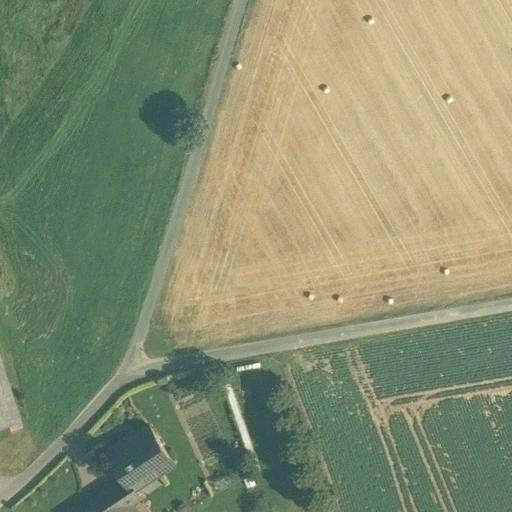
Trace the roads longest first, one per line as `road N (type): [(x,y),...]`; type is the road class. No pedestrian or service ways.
road 1 (unclassified): [(511,305),(170,363),(122,382),(0,501)]
road 2 (track): [(122,382),(242,0)]
